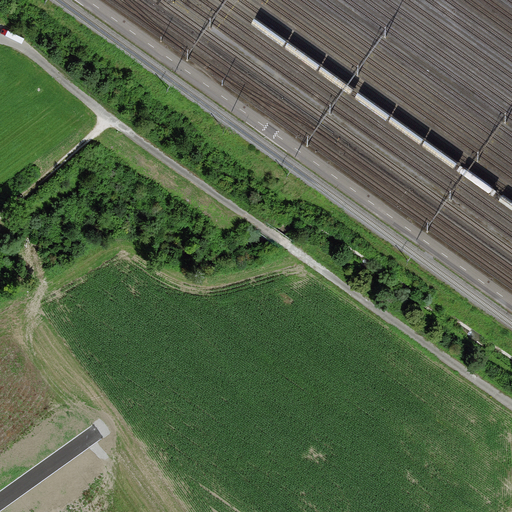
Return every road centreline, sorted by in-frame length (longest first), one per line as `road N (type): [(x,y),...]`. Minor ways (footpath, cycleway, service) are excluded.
road 1 (residential): [(511,405),(0,34)]
road 2 (track): [(0,217),(109,117)]
road 3 (residential): [(0,500),(98,430)]
